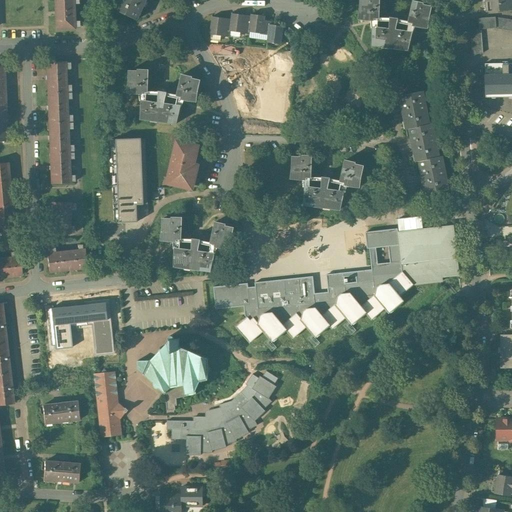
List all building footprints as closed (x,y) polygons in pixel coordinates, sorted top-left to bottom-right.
[(75,0),(55,0),(57,24),(77,23),(75,0)] [(119,0),(115,9),(137,20),(144,4),(146,0),(119,0)] [(359,0),(360,11),(358,19),(359,19),(359,18),(368,20),(368,21),(372,21),(372,18),(378,18),(378,0),(359,0)] [(488,0),(489,11),(487,11),(487,12),(511,9),(511,0),(488,0)] [(422,3),(413,1),(408,22),(413,24),(412,26),(417,27),(417,26),(426,27),(426,28),(427,28),(428,20),(431,8),(431,7),(422,3)] [(245,15),(232,14),(231,19),(230,31),(243,33),(245,15)] [(265,16),(251,14),(251,16),(249,32),(250,32),(262,34),(264,20),(265,16)] [(251,16),(245,15),(243,33),(249,34),(250,32),(249,32),(251,16)] [(226,19),(212,17),(210,34),(223,36),(226,19)] [(495,17),(478,19),(479,29),(496,28),(495,17)] [(511,19),(495,17),(496,28),(496,29),(511,31),(511,19)] [(397,19),(389,18),(389,26),(389,29),(395,30),(396,27),(397,19)] [(231,19),(226,19),(223,36),(229,37),(230,31),(231,19)] [(270,24),(268,35),(267,42),(281,44),(283,27),(270,24)] [(389,29),(373,27),(372,46),(373,47),(374,45),(388,48),(388,49),(390,49),(390,48),(406,50),(406,51),(407,51),(411,33),(389,29)] [(481,30),(470,31),(472,56),(483,53),(481,30)] [(299,40),(292,39),(290,52),(297,53),(298,53),(299,40)] [(268,46),(211,44),(211,53),(254,55),(268,55),(268,46)] [(289,63),(248,56),(245,77),(257,79),(250,123),(279,127),(289,63)] [(64,63),(46,64),(47,79),(48,109),(49,138),(49,153),(68,153),(64,63)] [(511,63),(485,64),(486,97),(511,96),(511,63)] [(138,71),(129,71),(129,72),(129,84),(127,92),(128,92),(128,91),(137,93),(137,94),(142,94),(142,91),(147,91),(148,71),(148,70),(138,70),(138,71)] [(191,79),(182,75),(182,76),(182,77),(177,96),(182,97),(182,99),(186,100),(195,101),(195,102),(196,102),(197,94),(196,94),(199,82),(200,82),(200,81),(192,77),(191,79)] [(166,93),(158,91),(158,99),(158,103),(164,104),(164,100),(166,93)] [(423,91),(399,96),(403,113),(406,130),(409,129),(412,145),(416,162),(418,161),(422,178),(425,195),(449,190),(442,156),(440,157),(433,123),(430,124),(423,91)] [(158,103),(142,101),(141,119),(142,119),(142,118),(158,120),(157,121),(160,122),(160,120),(175,123),(175,124),(176,124),(180,106),(164,104),(158,103)] [(145,138),(111,139),(114,223),(138,222),(137,204),(148,204),(145,138)] [(177,141),(168,178),(171,179),(170,184),(190,188),(191,183),(194,184),(198,165),(194,164),(196,155),(193,154),(196,145),(177,141)] [(68,153),(49,153),(51,185),(69,184),(68,153)] [(301,157),(292,157),(292,158),(292,170),(290,178),(291,178),(292,178),(301,179),(301,180),(305,180),(305,177),(310,177),(311,157),(312,157),(312,156),(302,156),(301,157)] [(354,163),(345,160),(344,161),(345,161),(340,181),(345,182),(344,185),(349,186),(349,184),(358,186),(358,187),(359,187),(360,179),(359,179),(362,167),(363,167),(363,166),(354,164),(354,163)] [(7,164),(0,164),(0,224),(13,224),(11,209),(8,179),(7,164)] [(330,178),(321,176),(321,185),(320,188),(327,189),(327,186),(330,178)] [(320,188),(305,186),(304,206),(305,206),(305,205),(320,207),(320,208),(323,208),(323,207),(338,209),(338,210),(339,210),(343,191),(327,189),(320,188)] [(70,203),(51,203),(51,234),(70,234),(70,203)] [(182,218),(172,217),(172,219),(163,219),(163,232),(162,232),(161,240),(162,240),(162,239),(172,240),(172,241),(176,241),(176,239),(181,239),(181,219),(182,219),(182,218)] [(224,224),(215,222),(215,223),(211,242),(216,243),(215,246),(220,247),(220,246),(229,247),(229,249),(230,249),(231,240),(230,240),(233,228),(234,227),(224,225),(224,224)] [(453,226),(399,232),(402,263),(456,257),(453,226)] [(216,309),(244,307),(245,316),(247,318),(236,327),(250,344),(263,332),(272,342),(286,330),(293,339),(307,327),(315,337),(329,325),(333,329),(346,318),(351,324),(364,313),(371,321),(384,309),(388,313),(403,301),(399,296),(412,285),(412,284),(403,273),(401,263),(398,229),(365,233),(367,248),(388,246),(390,262),(372,265),(372,269),(326,275),(328,292),(315,293),(313,276),(255,283),(255,287),(248,288),(248,283),(214,286),(216,309)] [(200,239),(192,238),(193,245),(192,250),(199,251),(200,239)] [(192,250),(176,247),(175,266),(176,266),(176,265),(191,267),(191,269),(193,269),(194,268),(209,270),(209,271),(210,271),(214,253),(199,251),(192,250)] [(86,250),(46,256),(49,273),(88,268),(86,250)] [(402,263),(401,263),(403,273),(412,284),(442,281),(441,276),(458,274),(456,257),(402,263)] [(19,258),(0,260),(0,278),(21,276),(19,258)] [(99,331),(104,331),(103,320),(115,318),(113,300),(95,302),(95,305),(85,306),(85,303),(68,305),(70,317),(77,316),(78,323),(75,323),(76,331),(79,331),(80,340),(100,337),(99,331)] [(2,304),(0,303),(0,405),(13,404),(11,387),(7,354),(3,320),(2,304)] [(53,307),(41,308),(42,320),(54,318),(53,307)] [(180,339),(174,339),(174,338),(174,337),(173,337),(172,336),(171,336),(170,337),(169,337),(168,339),(168,340),(169,341),(164,346),(161,347),(159,348),(158,351),(157,353),(150,360),(138,360),(138,369),(153,383),(155,387),(157,388),(159,388),(166,394),(170,389),(184,385),(186,394),(196,391),(200,381),(208,379),(208,374),(209,371),(210,369),(209,366),(208,364),(208,358),(180,347),(180,339)] [(511,336),(501,336),(502,367),(511,367),(511,336)] [(108,372),(105,369),(102,373),(95,373),(101,437),(122,435),(120,419),(126,412),(127,413),(129,410),(126,408),(125,408),(119,403),(115,371),(108,372)] [(231,401),(219,405),(220,408),(210,411),(210,417),(195,417),(194,421),(167,421),(167,429),(172,430),(172,440),(186,440),(186,455),(201,455),(201,453),(212,453),(212,450),(226,447),(226,445),(237,442),(236,439),(249,432),(248,431),(257,425),(256,423),(255,421),(265,411),(263,409),(271,401),(268,398),(276,386),(260,376),(252,389),(257,391),(255,395),(249,401),(241,392),(231,401)] [(184,385),(170,389),(166,394),(167,411),(176,410),(175,406),(177,406),(177,398),(186,396),(186,394),(184,385)] [(78,402),(61,404),(60,404),(55,404),(55,405),(42,407),(44,422),(54,421),(54,423),(63,422),(63,421),(72,419),(72,421),(80,420),(78,402)] [(511,419),(497,419),(497,439),(508,439),(510,441),(511,441),(511,419)] [(81,464),(63,463),(63,462),(58,462),(58,463),(44,461),(43,478),(53,478),(53,480),(62,481),(62,479),(71,480),(71,481),(80,482),(81,464)] [(511,476),(499,475),(498,475),(495,493),(510,496),(510,491),(511,491),(511,476)] [(203,488),(182,487),(182,497),(181,506),(203,506),(203,488)] [(182,497),(160,497),(160,511),(181,511),(181,506),(182,497)] [(497,500),(484,498),(482,507),(495,509),(497,500)]
